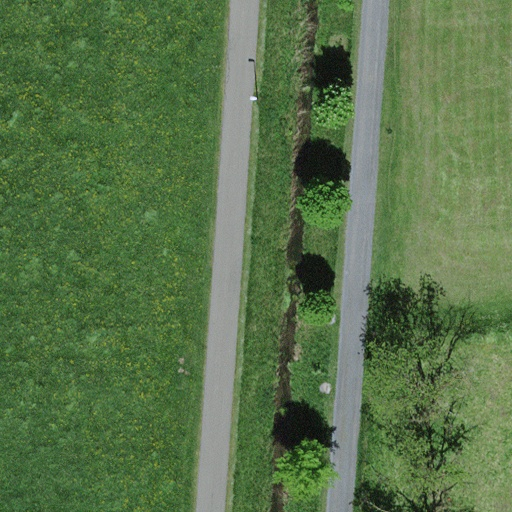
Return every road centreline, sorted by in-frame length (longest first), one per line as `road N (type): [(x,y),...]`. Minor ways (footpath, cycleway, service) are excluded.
road 1 (residential): [(254,0),(213,511)]
road 2 (residential): [(377,0),(343,511)]
